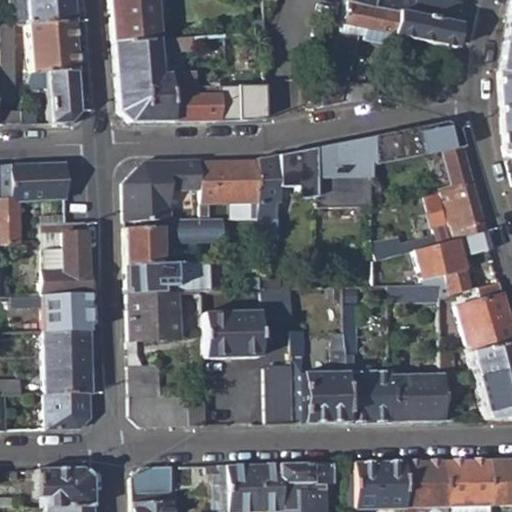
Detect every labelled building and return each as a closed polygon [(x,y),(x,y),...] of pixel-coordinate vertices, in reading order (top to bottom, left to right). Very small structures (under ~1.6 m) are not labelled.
[(20,0),(23,25),(68,24),(66,0),(20,0)] [(151,0),(104,0),(109,44),(154,41),(151,0)] [(344,0),(344,4),(369,9),(371,0),(344,0)] [(414,0),(411,17),(454,26),(459,3),(440,0),(414,0)] [(369,9),(344,4),(338,25),(385,35),(390,13),(369,9)] [(390,13),(385,35),(450,48),(454,26),(411,17),(390,13)] [(511,19),(506,18),(501,44),(511,46),(511,19)] [(45,73),(72,72),(68,24),(23,25),(28,73),(45,73)] [(0,101),(9,101),(10,25),(0,25),(0,101)] [(354,36),(336,32),(316,108),(336,104),(350,54),(354,36)] [(260,34),(228,36),(228,42),(239,42),(240,51),(260,49),(260,34)] [(154,41),(109,44),(111,82),(113,114),(126,122),(168,122),(163,74),(157,74),(155,54),(220,49),(219,37),(154,41)] [(511,74),(511,46),(501,44),(496,71),(511,74)] [(511,74),(496,71),(495,80),(494,87),(494,96),(496,120),(511,123),(511,74)] [(72,72),(45,73),(46,125),(64,125),(75,113),(74,92),(72,72)] [(190,73),(163,74),(168,122),(214,121),(213,88),(191,89),(190,73)] [(260,73),(243,74),(244,120),(251,120),(259,118),(260,73)] [(368,84),(351,75),(343,103),(371,97),(368,84)] [(0,113),(0,125),(18,126),(18,113),(0,113)] [(446,191),(467,186),(453,132),(440,124),(420,127),(366,138),(367,166),(435,153),(446,191)] [(367,166),(366,138),(335,144),(336,180),(337,209),(346,209),(346,180),(366,179),(367,166)] [(336,180),(335,144),(311,149),(312,180),(336,180)] [(312,180),(311,149),(253,160),(254,202),(255,272),(271,271),(271,261),(266,261),(266,243),(273,243),(273,205),(276,205),(276,185),(288,184),(289,202),(312,201),(312,180)] [(254,202),(253,160),(195,162),(196,191),(197,203),(254,202)] [(196,191),(195,162),(138,164),(117,185),(119,222),(134,222),(164,221),(163,191),(196,191)] [(61,165),(35,166),(35,202),(36,223),(54,223),(63,222),(62,212),(62,191),(61,165)] [(0,246),(16,245),(14,202),(35,202),(35,166),(0,167),(0,246)] [(457,239),(481,233),(467,186),(446,191),(419,197),(421,203),(435,201),(446,243),(451,241),(457,239)] [(62,212),(63,222),(81,222),(80,216),(71,212),(62,212)] [(164,221),(134,222),(135,230),(118,230),(120,266),(156,264),(156,245),(216,245),(216,223),(196,224),(164,221)] [(82,295),(81,222),(63,222),(54,223),(54,253),(36,253),(37,296),(82,295)] [(487,252),(481,233),(457,239),(463,259),(487,252)] [(376,259),(403,251),(398,236),(372,244),(376,259)] [(451,241),(446,243),(407,254),(417,288),(420,288),(434,288),(435,303),(466,293),(451,241)] [(382,289),(381,261),(368,265),(369,290),(382,289)] [(156,264),(120,266),(120,290),(179,289),(179,295),(197,295),(197,281),(181,281),(182,264),(156,264)] [(462,358),(511,343),(496,285),(468,293),(472,303),(449,310),(462,358)] [(417,288),(384,290),(384,306),(420,304),(420,288),(417,288)] [(321,291),(302,291),(308,301),(316,301),(321,291)] [(285,292),(256,293),(256,324),(286,324),(285,292)] [(0,333),(38,332),(82,331),(82,295),(37,296),(38,322),(0,324),(0,327),(0,333)] [(173,295),(120,297),(122,344),(174,341),(173,295)] [(339,340),(340,425),(386,424),(385,380),(385,375),(348,375),(348,358),(353,358),(351,307),(339,308),(339,340)] [(251,316),(199,317),(200,361),(252,359),(251,316)] [(84,395),(82,331),(38,332),(38,396),(84,395)] [(296,335),(286,334),(287,360),(297,360),(296,335)] [(297,426),(340,425),(339,340),(332,340),(326,349),(327,376),(296,377),(297,426)] [(480,423),(511,422),(511,344),(511,343),(462,358),(480,423)] [(435,359),(435,423),(451,423),(448,353),(435,356),(435,359)] [(123,382),(153,381),(153,368),(147,368),(146,354),(133,355),(130,357),(121,357),(123,382)] [(385,380),(386,424),(435,423),(435,359),(424,360),(424,372),(428,379),(385,380)] [(260,427),(288,426),(287,369),(264,370),(258,372),(260,427)] [(123,382),(123,396),(138,396),(154,396),(153,381),(123,382)] [(0,397),(8,397),(15,398),(15,384),(0,384),(0,397)] [(200,428),(200,394),(183,395),(183,428),(200,428)] [(85,407),(84,395),(38,396),(38,417),(28,417),(28,421),(23,421),(23,419),(9,419),(8,397),(0,397),(0,431),(74,431),(85,419),(85,407)] [(154,428),(168,428),(168,395),(154,396),(154,428)] [(168,428),(183,428),(183,395),(168,395),(168,428)] [(134,428),(139,428),(138,396),(123,396),(123,417),(134,428)] [(139,428),(154,428),(154,396),(138,396),(139,428)] [(511,461),(399,463),(401,509),(511,505),(511,461)] [(401,509),(399,463),(352,464),(355,510),(401,509)] [(327,496),(327,464),(274,465),(275,511),(319,511),(319,497),(327,496)] [(275,511),(274,465),(244,466),(245,511),(275,511)] [(236,511),(235,466),(207,467),(208,482),(208,511),(236,511)] [(245,511),(244,466),(235,466),(236,511),(245,511)] [(126,479),(126,511),(167,511),(167,505),(164,504),(163,492),(167,492),(166,468),(138,469),(126,479)] [(42,508),(86,507),(85,479),(75,469),(30,471),(31,498),(41,497),(42,508)]
